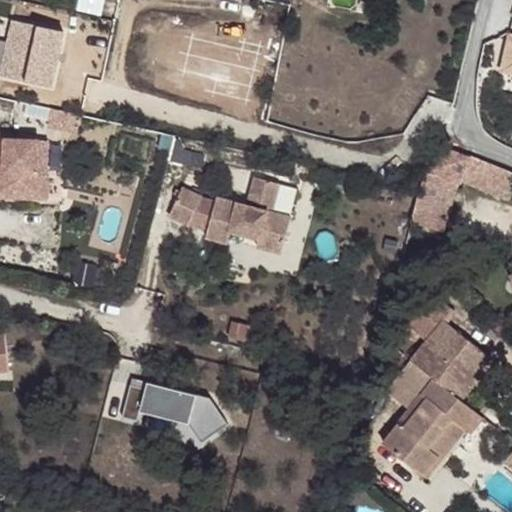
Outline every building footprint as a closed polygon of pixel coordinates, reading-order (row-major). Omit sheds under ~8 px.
[(15,136),(0,135),(0,172),(13,173),(12,192),(28,193),(27,198),(47,198),(49,142),(15,141),(15,136)] [(56,142),(49,142),(47,198),(57,199),(58,177),(55,177),(56,142)] [(502,166),(472,155),(465,169),(482,176),(478,186),(492,191),(496,181),(502,166)] [(422,185),(416,209),(430,212),(436,189),(438,184),(448,165),(435,159),(425,178),(422,185)] [(508,197),(511,184),(511,169),(502,166),(496,181),(492,191),(508,197)] [(13,173),(0,172),(0,191),(12,192),(13,173)] [(267,193),(269,181),(258,179),(251,207),(219,198),(217,207),(209,236),(209,238),(230,243),(233,233),(248,237),(250,230),(263,233),(261,240),(259,247),(282,253),(291,218),(274,213),(278,196),(267,193)] [(282,185),(269,181),(267,193),(278,196),(282,185)] [(204,201),(184,192),(172,218),(192,227),(204,201)] [(209,236),(217,207),(204,201),(192,227),(209,236)] [(250,230),(248,237),(261,240),(263,233),(250,230)] [(94,282),(98,260),(77,257),(73,278),(94,282)] [(511,298),(511,267),(500,273),(511,298)] [(415,321),(434,336),(450,314),(453,316),(461,305),(440,289),(415,321)] [(434,336),(419,354),(443,373),(460,387),(475,368),(471,365),(488,343),(453,316),(450,314),(434,336)] [(0,370),(16,369),(11,332),(0,333),(0,370)] [(475,368),(460,387),(468,393),(500,352),(488,343),(471,365),(475,368)] [(430,389),(443,373),(419,354),(395,386),(422,406),(433,392),(430,389)] [(407,419),(392,439),(432,469),(446,450),(447,449),(436,441),(459,411),(470,420),(478,425),(490,410),(468,393),(460,387),(443,373),(430,389),(433,392),(422,406),(411,421),(407,419)] [(459,411),(436,441),(447,449),(470,420),(459,411)] [(446,450),(454,456),(478,425),(470,420),(447,449),(446,450)] [(446,450),(432,469),(440,475),(454,456),(446,450)]
